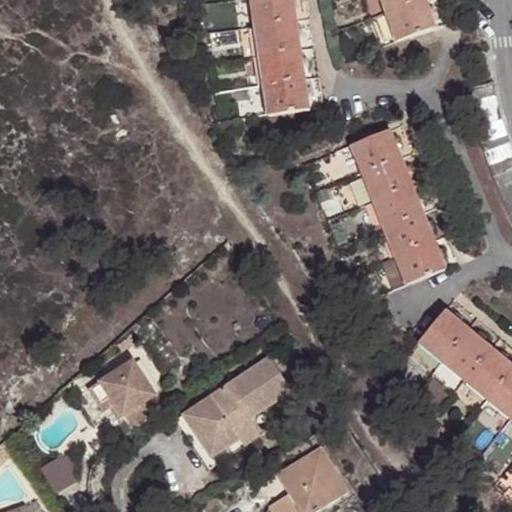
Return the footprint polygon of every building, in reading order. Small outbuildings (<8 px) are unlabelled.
[(250,32),(291,26),(286,0),(257,0),(246,2),(250,32)] [(420,0),(378,0),(385,18),(422,4),(420,0)] [(433,33),(422,4),(385,18),(396,47),(433,33)] [(250,32),(255,60),(295,54),(291,26),(250,32)] [(255,60),(259,89),(299,84),(295,54),(255,60)] [(299,84),(259,89),(263,120),(304,114),(299,84)] [(510,216),(511,219),(511,158),(508,145),(505,135),(501,123),(498,111),(494,98),(490,85),(467,91),(470,103),(474,116),(477,128),(480,141),(484,154),(489,167),(494,178),(500,191),(505,203),(510,216)] [(357,180),(396,165),(384,135),(345,150),(357,180)] [(407,193),(396,165),(357,180),(368,207),(407,193)] [(380,236),(418,221),(407,193),(368,207),(380,236)] [(391,264),(429,248),(418,221),(380,236),(391,264)] [(441,277),(429,248),(391,264),(403,292),(441,277)] [(412,348),(435,367),(462,335),(439,316),(412,348)] [(462,335),(435,367),(457,386),(484,354),(462,335)] [(107,375),(141,426),(170,406),(134,354),(107,375)] [(270,354),(228,382),(231,386),(215,396),(213,392),(184,411),(214,454),(241,436),(235,426),(251,415),(293,387),(270,354)] [(457,386),(481,406),(508,374),(484,354),(457,386)] [(481,406),(504,425),(511,416),(511,377),(508,374),(481,406)] [(231,386),(228,382),(213,392),(215,396),(231,386)] [(214,454),(184,411),(178,415),(207,458),(214,454)] [(257,425),(251,415),(235,426),(241,436),(257,425)] [(314,511),(348,490),(321,445),(257,486),(272,511),(314,511)]
